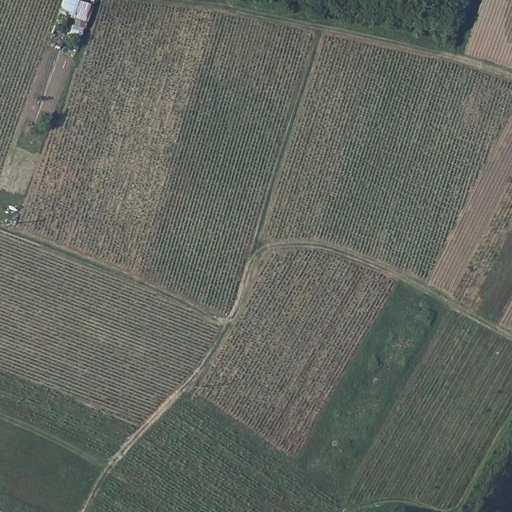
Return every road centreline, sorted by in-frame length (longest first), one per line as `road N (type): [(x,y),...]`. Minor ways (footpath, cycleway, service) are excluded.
road 1 (track): [(83,511),(118,451),(201,372),(244,291),(321,25)]
road 2 (track): [(185,0),(321,25),(511,75)]
road 3 (track): [(511,337),(415,282),(319,244),(256,241)]
road 4 (track): [(450,511),(511,404)]
